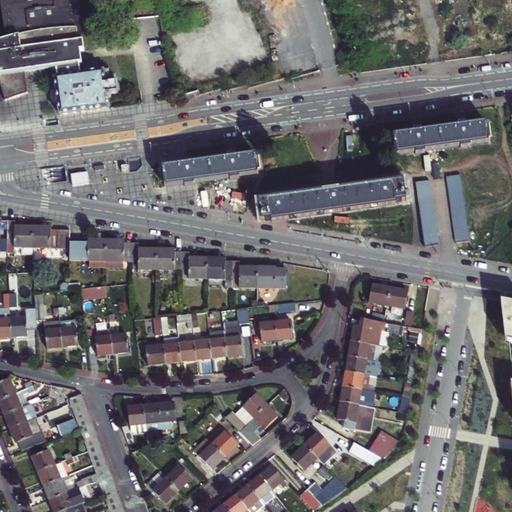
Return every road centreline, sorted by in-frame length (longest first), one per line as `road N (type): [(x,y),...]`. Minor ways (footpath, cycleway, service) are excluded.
road 1 (primary): [(338,94),(0,143)]
road 2 (tertiary): [(45,200),(346,253)]
road 3 (primary): [(3,160),(262,120)]
road 4 (residential): [(464,274),(425,511)]
road 5 (primary): [(262,120),(425,98),(493,80)]
road 6 (residential): [(91,384),(205,390),(275,374)]
road 7 (primary): [(493,80),(338,94)]
road 8 (residential): [(183,511),(303,412)]
road 9 (residential): [(91,384),(137,511)]
